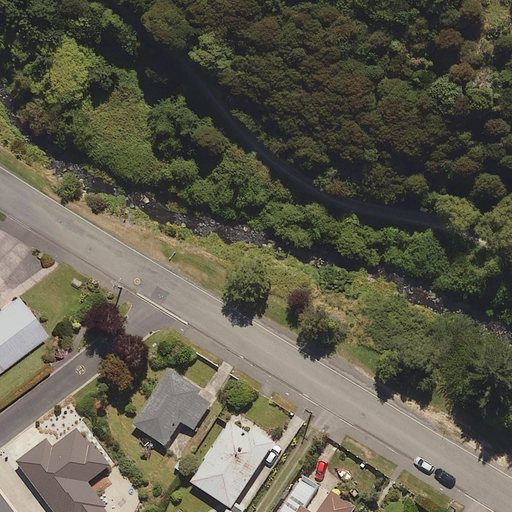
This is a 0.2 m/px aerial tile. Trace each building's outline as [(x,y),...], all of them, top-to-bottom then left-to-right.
[(0,371),(52,333),(16,285),(0,297),(0,371)] [(217,402),(174,373),(136,427),(169,450),(186,425),(196,432),(217,402)] [(247,511),(238,506),(278,447),(255,432),(251,437),(234,426),(195,486),(229,508),(226,511),(247,511)] [(114,469),(83,431),(57,452),(50,443),(19,466),(55,511),(109,511),(91,488),(114,469)] [(358,511),(360,511),(307,476),(283,511),(358,511)] [(0,511),(13,511),(0,494),(0,511)]
